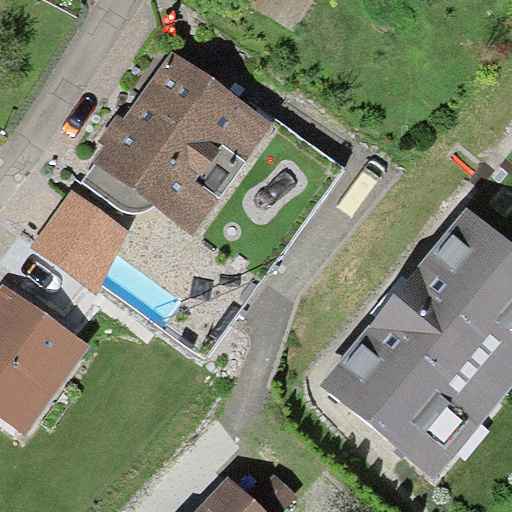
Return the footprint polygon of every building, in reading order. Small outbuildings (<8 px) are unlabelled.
[(114,139),(96,165),(194,235),(273,125),(175,55),(114,139)] [(511,391),(511,253),(469,217),(387,315),(323,390),(435,483),(511,391)] [(0,293),(0,420),(22,437),(86,351),(3,290),(0,293)] [(249,499),(262,511),(283,511),(295,500),(271,477),(249,499)] [(199,511),(262,511),(249,499),(230,481),(199,511)]
